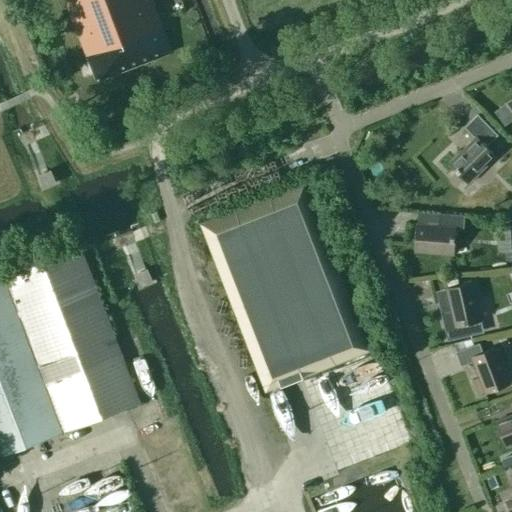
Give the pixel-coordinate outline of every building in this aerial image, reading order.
[(64,0),(96,80),(171,51),(151,0),(64,0)] [(497,134),(477,114),(465,126),(475,137),(448,162),(468,182),(495,156),(485,146),(497,134)] [(43,187),(54,182),(51,173),(50,170),(38,175),(43,187)] [(304,183),(287,189),(200,224),(265,392),(370,351),(304,183)] [(463,228),(464,215),(440,213),(439,225),(417,223),(415,251),(453,254),(455,227),(463,228)] [(78,239),(4,267),(0,268),(0,454),(140,401),(122,351),(78,239)] [(140,286),(151,281),(146,269),(135,274),(140,286)] [(473,282),(446,288),(451,310),(441,312),(448,340),(471,334),(468,322),(482,319),(473,282)] [(482,352),(479,343),(456,352),(461,365),(473,361),(479,377),(473,380),(478,394),(484,391),(485,392),(511,382),(497,347),(482,352)] [(511,414),(496,421),(506,447),(511,444),(511,414)] [(511,456),(511,454),(500,459),(504,467),(511,464),(511,456)] [(94,494),(126,485),(124,476),(92,485),(94,494)] [(511,511),(511,486),(509,487),(511,494),(511,497),(502,502),(506,511),(511,511)]
